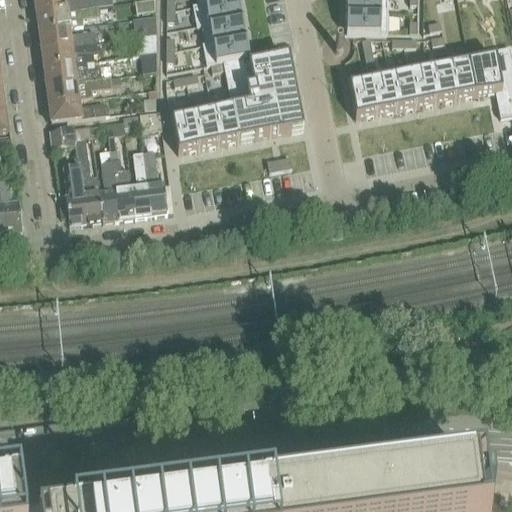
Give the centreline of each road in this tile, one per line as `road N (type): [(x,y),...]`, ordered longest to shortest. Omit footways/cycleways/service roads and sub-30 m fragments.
road 1 (tertiary): [(470,370),(355,395),(0,439)]
road 2 (tertiary): [(0,477),(314,440),(464,447)]
road 3 (residential): [(52,256),(332,203)]
road 4 (residential): [(52,256),(11,0)]
road 5 (residential): [(296,0),(332,203)]
road 6 (residential): [(332,203),(511,166)]
